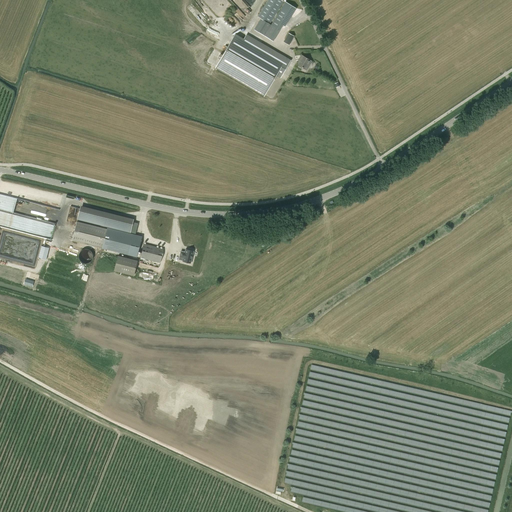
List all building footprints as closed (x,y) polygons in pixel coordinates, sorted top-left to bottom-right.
[(283,1),(280,0),(268,0),(258,16),(270,24),(283,1)] [(295,8),(285,2),(271,25),(280,30),(283,25),(285,26),(295,8)] [(249,31),(263,39),(268,30),(254,22),(249,31)] [(243,40),(238,37),(220,67),(266,95),(277,76),(280,78),(290,60),(281,54),(279,56),(259,45),(260,43),(246,35),(243,40)] [(306,70),(311,61),(301,55),(298,60),(300,61),(298,65),(306,70)] [(80,209),(77,219),(130,232),(133,222),(80,209)] [(108,230),(77,222),(72,240),(103,248),(103,249),(159,263),(164,243),(108,229),(108,230)] [(82,250),(81,251),(79,253),(79,255),(78,256),(79,259),(79,260),(80,261),(81,262),(82,262),(84,263),(85,263),(87,263),(89,262),(90,262),(91,261),(92,259),(93,258),(93,256),(93,255),(92,252),(91,251),(90,250),(88,249),(87,249),(86,249),(85,249),(83,249),(82,250)] [(190,263),(193,251),(185,249),(185,252),(181,251),(179,257),(183,258),(182,261),(190,263)] [(118,256),(114,271),(148,279),(152,264),(118,256)]
